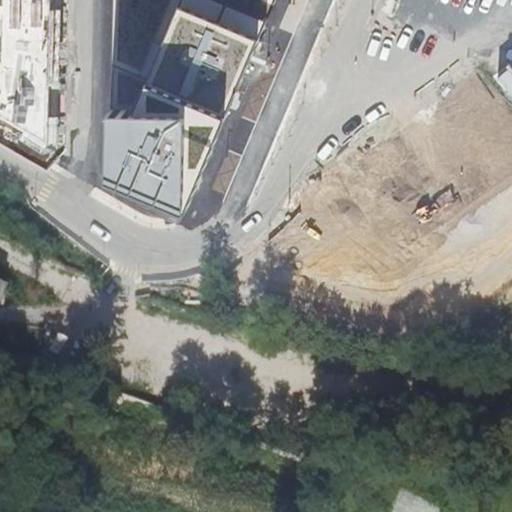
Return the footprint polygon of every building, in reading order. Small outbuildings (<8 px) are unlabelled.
[(0,0),(0,117),(50,146),(51,0),(0,0)] [(185,0),(112,0),(109,176),(187,210),(260,40),(183,5),(185,0)] [(0,293),(4,295),(11,279),(0,274),(0,293)] [(99,363),(54,348),(54,351),(98,367),(99,363)] [(294,497),(293,479),(279,480),(277,459),(239,463),(242,493),(264,492),(264,499),(294,497)]
